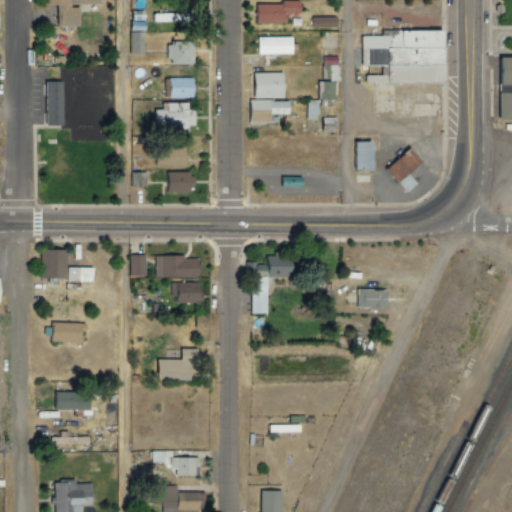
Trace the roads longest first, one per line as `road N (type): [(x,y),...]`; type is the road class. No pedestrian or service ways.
road 1 (residential): [(14,0),(20,511)]
road 2 (residential): [(225,0),(230,511)]
road 3 (trunk): [(403,230),(0,225)]
road 4 (residential): [(333,511),(461,233)]
road 5 (trunk): [(468,0),(466,184),(437,222),(403,230)]
